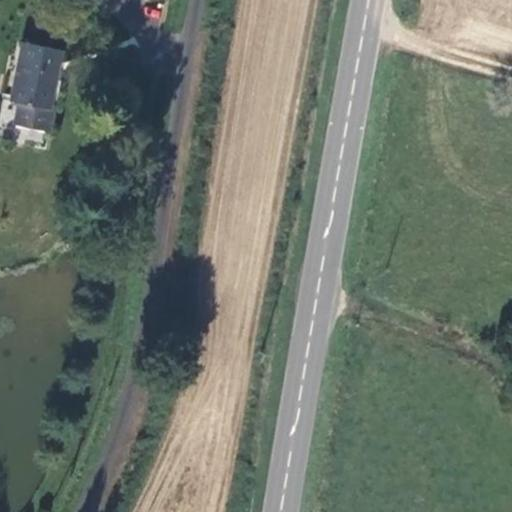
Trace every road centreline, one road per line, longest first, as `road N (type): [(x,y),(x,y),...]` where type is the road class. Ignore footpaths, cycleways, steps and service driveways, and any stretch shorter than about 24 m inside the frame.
road 1 (unclassified): [(195,0),(134,369),(82,511)]
road 2 (secondary): [(367,0),(281,511)]
